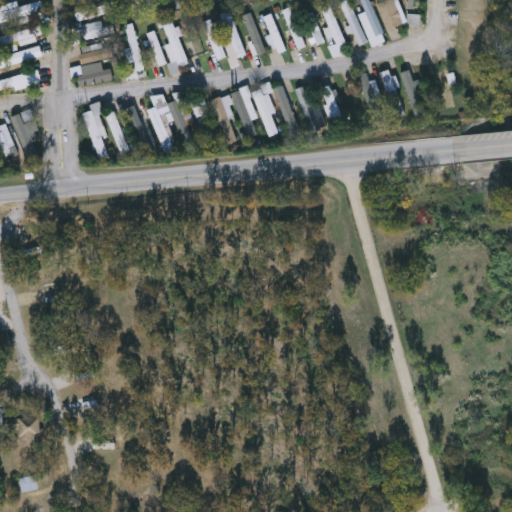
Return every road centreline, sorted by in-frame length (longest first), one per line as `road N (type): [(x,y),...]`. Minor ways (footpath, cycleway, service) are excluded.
road 1 (residential): [(0,107),(330,69),(433,41),(440,0)]
road 2 (secondary): [(0,193),(463,151)]
road 3 (residential): [(76,511),(0,237)]
road 4 (residential): [(66,187),(60,0)]
